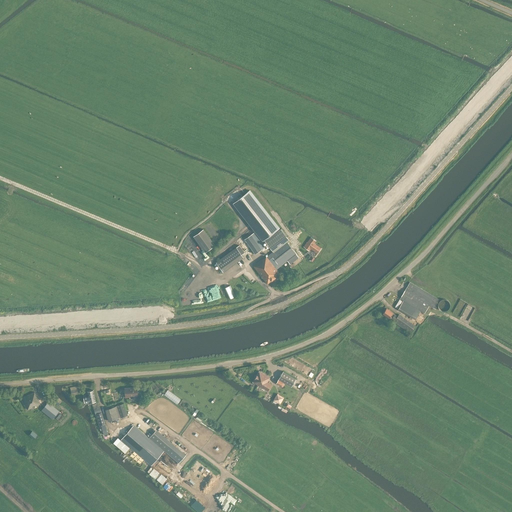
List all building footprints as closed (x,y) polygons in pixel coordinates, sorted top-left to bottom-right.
[(249,190),(245,194),(242,196),(240,198),(237,200),(234,202),(234,203),(263,241),(279,228),(249,190)] [(205,252),(215,245),(204,228),(194,236),(205,252)] [(251,234),(244,239),(255,254),(265,248),(254,232),(251,234)] [(316,241),(311,237),(307,242),(303,247),(309,251),(311,248),(313,250),(314,250),(317,252),(320,248),(314,243),(316,241)] [(296,254),(286,241),(273,251),(267,256),(266,256),(263,259),(262,259),(253,266),(267,284),(280,274),(276,269),(296,254)] [(216,261),(223,271),(247,255),(240,245),(216,261)] [(425,312),(429,305),(433,307),(438,298),(410,282),(400,299),(403,301),(398,309),(403,312),(415,319),(419,312),(420,311),(422,312),(424,313),(425,312)] [(452,304),(451,302),(451,301),(450,300),(448,298),(447,298),(446,298),(445,298),(443,298),(442,298),(441,299),(440,300),(439,301),(439,303),(439,304),(439,305),(439,306),(440,307),(440,308),(441,309),(442,310),(444,310),(445,311),(446,311),(447,310),(448,310),(450,309),(450,308),(451,307),(451,306),(452,304)] [(385,311),(384,312),(383,313),(389,318),(394,321),(410,333),(413,329),(415,326),(398,314),(397,316),(394,314),(392,313),(386,308),(385,311)] [(268,391),(271,384),(267,382),(270,377),(259,371),(252,382),(253,382),(268,391)] [(291,387),(296,379),(283,371),(278,379),(291,387)] [(129,396),(137,396),(137,387),(125,388),(125,398),(129,397),(129,396)] [(168,389),(164,395),(177,404),(181,399),(168,389)] [(85,403),(89,402),(89,403),(96,401),(93,390),(87,391),(88,396),(84,397),(85,403)] [(28,410),(40,404),(37,398),(34,392),(22,398),(23,400),(21,401),(25,411),(28,410)] [(283,398),(277,394),(273,400),(279,404),(283,398)] [(53,419),(59,411),(48,402),(42,410),(53,419)] [(95,413),(101,411),(98,403),(92,405),(95,413)] [(116,406),(115,407),(105,410),(109,421),(120,417),(120,418),(124,417),(127,415),(124,404),(116,406)] [(105,424),(102,412),(96,414),(99,426),(105,424)] [(157,458),(164,451),(134,425),(121,440),(151,466),(157,458)] [(149,437),(164,450),(171,441),(157,429),(149,437)] [(183,452),(183,451),(182,449),(182,448),(181,447),(179,446),(177,445),(176,445),(175,445),(174,445),(172,446),(171,447),(170,448),(169,449),(169,451),(169,452),(169,453),(169,454),(170,456),(171,457),(171,458),(173,458),(174,459),(175,459),(177,459),(178,459),(180,458),(181,457),(182,456),(182,455),(183,454),(183,452)] [(204,481),(210,470),(202,465),(200,469),(205,472),(200,479),(204,481)] [(163,484),(167,478),(152,467),(148,473),(163,484)]
